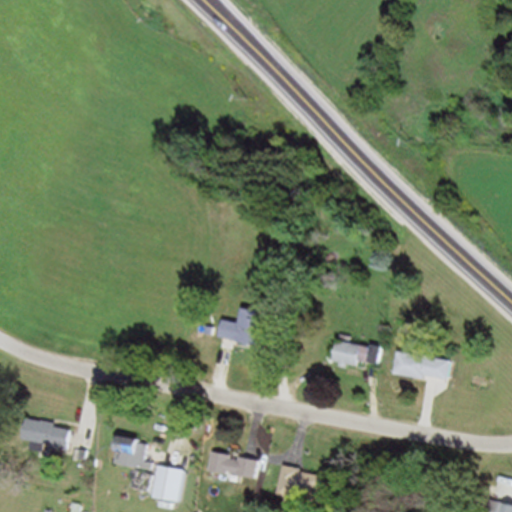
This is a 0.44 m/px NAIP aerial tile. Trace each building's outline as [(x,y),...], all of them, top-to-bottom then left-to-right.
[(274,319),(277,300),(294,303),(291,322),(274,319)] [(229,318),(226,335),(230,336),(240,338),(239,342),(264,347),(269,320),(264,318),(265,311),(252,308),(249,322),(229,318)] [(338,360),(344,331),(359,334),(357,341),(390,348),(387,362),(366,358),(365,365),(338,360)] [(401,373),(407,344),(464,355),(460,372),(434,367),(432,379),(401,373)] [(34,418),(31,435),(38,436),(36,448),(50,450),(52,441),(58,442),(57,448),(73,451),(77,429),(63,427),(64,422),(34,418)] [(127,435),(122,463),(160,470),(161,462),(153,460),(156,441),(127,435)] [(221,449),(217,468),(243,472),(246,453),(221,449)] [(251,455),(249,471),(267,475),(270,459),(251,455)] [(291,462),(287,494),(329,499),(332,477),(310,474),(311,465),(291,462)] [(169,464),(163,496),(189,501),(195,468),(169,464)] [(144,470),(140,484),(155,489),(159,475),(144,470)] [(511,511),(492,511),(497,497),(511,500),(511,511)]
